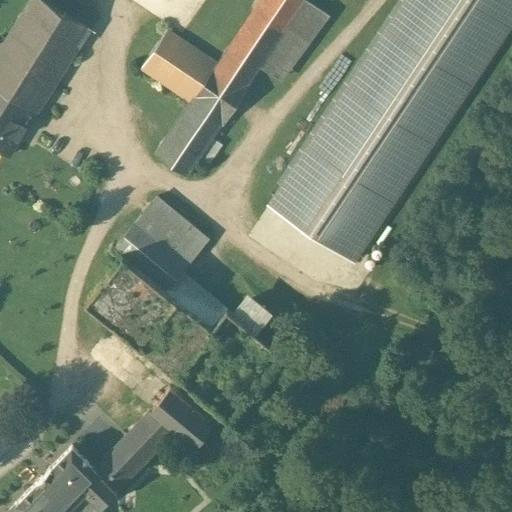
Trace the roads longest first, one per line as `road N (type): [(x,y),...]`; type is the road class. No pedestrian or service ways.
road 1 (track): [(511,360),(321,297),(117,146)]
road 2 (track): [(194,203),(368,0)]
